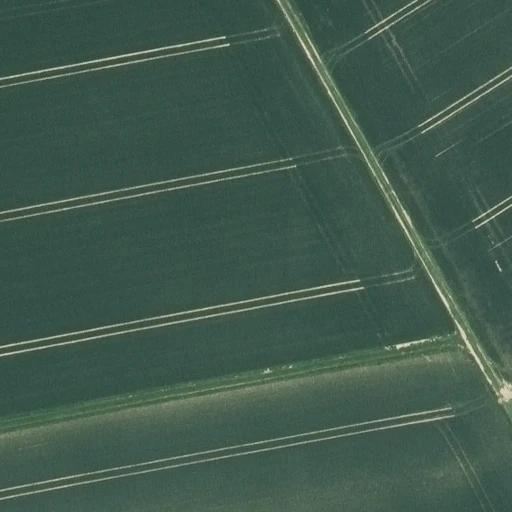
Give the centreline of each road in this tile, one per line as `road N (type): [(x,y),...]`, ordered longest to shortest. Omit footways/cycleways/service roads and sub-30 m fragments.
road 1 (track): [(0,428),(465,341),(511,422)]
road 2 (track): [(279,0),(465,341)]
